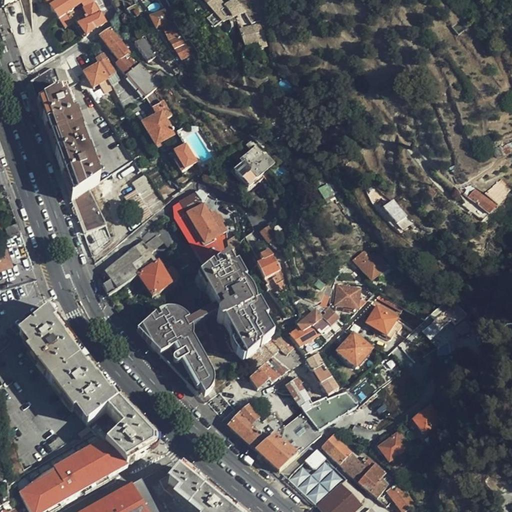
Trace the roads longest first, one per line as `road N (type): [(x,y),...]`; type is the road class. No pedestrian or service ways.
road 1 (tertiary): [(292,511),(198,430),(100,322),(0,59)]
road 2 (tertiary): [(0,124),(73,316),(186,446)]
road 3 (unknown): [(76,271),(118,252),(194,187),(246,213)]
road 4 (residential): [(76,511),(186,446)]
